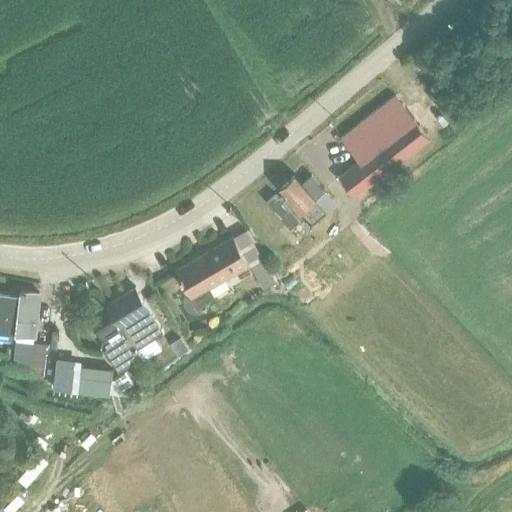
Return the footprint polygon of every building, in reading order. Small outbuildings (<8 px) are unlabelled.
[(359,160),(340,174),(356,195),(430,137),(396,93),(341,136),(359,160)] [(301,212),(311,224),(337,202),(312,173),(302,182),(296,174),(280,187),(301,212)] [(311,224),(301,212),(294,218),(304,230),(311,224)] [(234,235),(251,264),(264,287),(276,279),(247,228),(234,235)] [(251,264),(234,235),(177,269),(198,306),(214,296),(209,288),(251,264)] [(127,334),(107,346),(105,348),(119,369),(142,356),(138,348),(156,336),(165,331),(136,285),(107,303),(115,315),(127,334)] [(0,292),(0,332),(17,335),(14,357),(31,364),(45,366),(47,342),(34,340),(40,292),(22,289),(21,295),(0,292)] [(127,334),(115,315),(96,328),(107,346),(127,334)] [(187,332),(175,337),(181,350),(193,345),(187,332)] [(138,348),(142,356),(144,358),(162,347),(156,336),(138,348)] [(58,356),(54,390),(78,394),(78,390),(109,394),(110,391),(121,392),(121,389),(127,389),(134,382),(126,368),(114,376),(112,376),(113,368),(81,364),(82,359),(58,356)]
